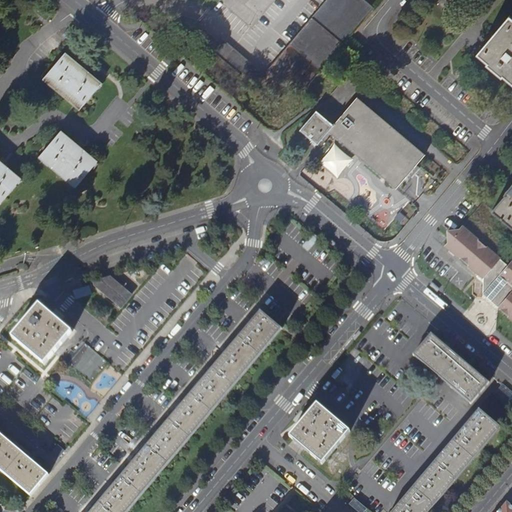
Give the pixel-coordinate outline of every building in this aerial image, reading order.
[(354,32),(374,8),(364,0),(326,0),(298,33),(264,74),(223,40),(220,43),(204,29),(201,32),(197,28),(189,36),(210,55),(213,52),(254,86),(249,92),(262,103),(268,96),(276,103),(293,83),(303,91),(343,44),(354,32)] [(220,0),(205,17),(197,28),(201,32),(204,29),(220,43),(223,40),(264,74),(298,33),(326,0),(220,0)] [(511,18),(509,16),(477,53),(488,62),(487,64),(503,77),(504,76),(511,82),(511,18)] [(347,47),(354,53),(361,45),(354,39),(347,47)] [(80,108),(101,83),(65,53),(44,78),(80,108)] [(357,97),(335,124),(329,131),(396,188),(425,154),(412,143),(357,97)] [(317,145),(329,131),(335,124),(334,123),(333,125),(316,111),(300,130),(317,145)] [(40,156),(76,187),(96,163),(60,131),(40,156)] [(0,203),(21,179),(0,161),(0,203)] [(511,184),(505,193),(506,194),(493,210),(511,225),(511,184)] [(511,317),(511,261),(509,265),(463,225),(459,230),(449,231),(450,241),(446,245),(485,278),(485,294),(511,317)] [(110,277),(93,281),(94,286),(121,308),(132,295),(110,277)] [(44,364),(72,332),(39,304),(12,337),(44,364)] [(127,511),(134,504),(171,459),(199,427),(245,372),(282,329),(261,311),(224,355),(178,409),(142,451),(106,495),(91,511),(127,511)] [(471,404),(489,383),(460,358),(432,334),(414,355),(444,381),(471,404)] [(91,383),(109,363),(85,343),(68,364),(91,383)] [(322,464),(350,432),(317,404),(290,437),(322,464)] [(420,480),(392,511),(429,511),(433,508),(463,472),(494,436),(501,428),(479,410),(458,434),(420,480)] [(0,470),(31,496),(48,475),(27,457),(0,433),(0,470)] [(511,511),(511,507),(506,502),(497,511),(511,511)]
